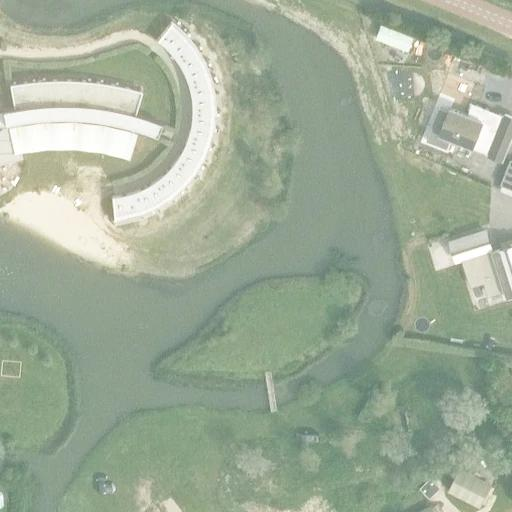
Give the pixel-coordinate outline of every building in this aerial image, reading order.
[(112,196),(114,213),(138,208),(153,201),(167,193),(179,183),(189,170),(197,157),(203,141),(207,126),(209,110),(208,94),(204,78),(199,63),(190,49),(180,36),(169,25),(157,40),(166,47),(175,58),(180,66),(186,79),(190,92),(191,102),(190,125),(185,142),(179,153),(172,163),(164,172),(155,180),(145,186),(136,190),(132,192),(112,196)] [(0,161),(4,160),(12,158),(18,157),(17,149),(16,142),(31,139),(38,139),(43,139),(52,138),(64,139),(82,139),(89,140),(99,142),(104,143),(116,145),(124,148),(131,125),(155,134),(156,130),(160,123),(134,113),(141,90),(138,89),(134,88),(125,85),(113,83),(93,80),(82,79),(47,79),(24,81),(15,82),(9,83),(13,106),(0,109),(0,161)] [(487,152),(500,158),(510,136),(487,126),(488,123),(448,107),(438,130),(470,143),(473,136),(491,144),(487,152)] [(511,159),(510,159),(500,183),(511,188),(511,159)] [(454,238),(460,259),(491,249),(485,229),(454,238)] [(511,244),(491,251),(505,295),(511,292),(511,244)] [(490,483),(459,468),(446,493),(477,508),(490,483)] [(438,489),(428,479),(417,489),(427,499),(438,489)]
